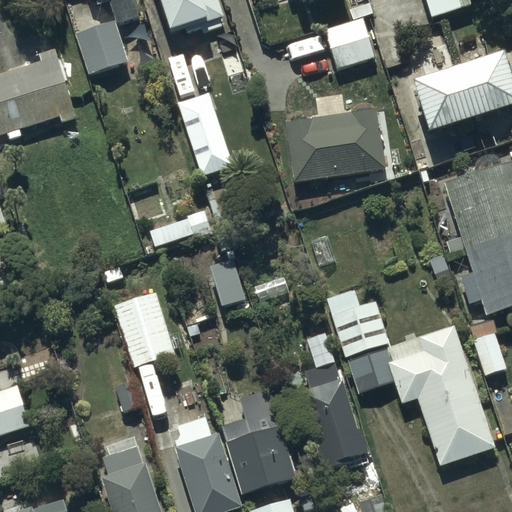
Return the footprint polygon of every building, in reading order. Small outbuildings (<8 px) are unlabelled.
[(138,17),(132,0),(85,0),(86,1),(88,0),(92,0),(95,8),(108,4),(114,25),(138,17)] [(157,0),(167,31),(187,25),(188,30),(205,25),(206,30),(228,23),(220,0),(157,0)] [(475,0),(421,0),(429,21),(477,5),(475,0)] [(361,20),(322,31),(334,73),(373,62),(361,20)] [(113,25),(74,37),(87,78),(126,66),(113,25)] [(38,64),(0,75),(0,137),(5,136),(7,143),(20,138),(18,132),(74,114),(54,53),(37,59),(38,64)] [(511,81),(503,54),(412,83),(428,134),(511,108),(511,81)] [(209,95),(175,106),(198,180),(232,170),(209,95)] [(374,113),(282,126),(290,185),(383,172),(374,113)] [(511,174),(509,165),(441,186),(469,275),(458,279),(466,306),(478,303),(483,319),(511,309),(511,174)] [(0,186),(0,230),(14,226),(0,186)] [(186,221),(148,234),(153,250),(192,237),(193,241),(212,234),(205,212),(185,218),(186,221)] [(328,238),(309,245),(317,268),(336,262),(328,238)] [(231,262),(206,270),(218,310),(243,303),(231,262)] [(351,293),(325,302),(330,318),(329,319),(342,361),(387,346),(373,304),(357,310),(351,293)] [(158,296),(115,310),(135,372),(178,357),(158,296)] [(492,320),(468,328),(472,341),(470,341),(482,378),(505,370),(494,336),(497,335),(492,320)] [(452,328),(384,350),(389,365),(386,367),(399,408),(416,402),(437,469),(492,451),(452,328)] [(361,430),(358,431),(356,422),(358,422),(355,413),(352,414),(349,403),(351,402),(346,385),(344,386),(337,364),(320,369),(318,364),(301,368),(307,390),(296,393),(319,474),(348,466),(350,471),(371,465),(361,430)] [(134,383),(112,390),(121,416),(142,409),(134,383)] [(0,438),(32,428),(20,388),(0,394),(0,438)] [(267,395),(239,403),(244,422),(220,429),(225,446),(223,447),(238,498),(293,482),(267,395)] [(233,511),(241,510),(218,438),(212,440),(206,420),(178,429),(182,440),(175,442),(177,449),(174,450),(194,511),(233,511)] [(158,511),(133,440),(104,450),(107,460),(100,462),(106,477),(98,480),(108,511),(158,511)] [(384,511),(380,498),(356,506),(358,511),(384,511)] [(31,511),(31,510),(25,511),(67,511),(68,511),(65,501),(33,511),(31,511)] [(290,511),(287,502),(253,511),(290,511)]
